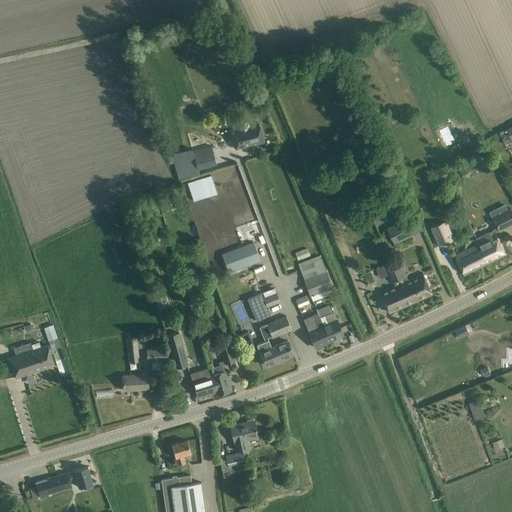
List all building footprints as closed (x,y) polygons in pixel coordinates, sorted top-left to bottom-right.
[(364,88),(369,86),(365,76),(359,78),(364,88)] [(182,101),(185,110),(210,101),(207,93),(182,101)] [(230,131),(236,149),(254,143),(255,145),(264,142),(258,122),(251,125),(249,120),(244,118),(239,119),(237,124),(238,129),(230,131)] [(508,128),(500,131),(505,144),(511,141),(511,126),(508,128)] [(173,153),(175,163),(179,180),(193,176),(191,170),(216,163),(212,147),(186,153),(186,150),(173,153)] [(391,183),(379,156),(370,161),(381,187),(391,183)] [(458,167),(464,178),(480,169),(474,158),(458,167)] [(441,175),(440,176),(444,184),(452,180),(448,169),(446,166),(438,170),(441,175)] [(191,193),(206,190),(203,178),(188,181),(191,193)] [(225,198),(236,194),(232,184),(221,188),(225,198)] [(161,198),(166,212),(177,208),(177,206),(181,205),(178,198),(174,199),(172,194),(161,198)] [(500,232),(511,225),(511,208),(508,210),(505,205),(491,213),(500,232)] [(352,216),(348,206),(334,211),(338,221),(352,216)] [(406,219),(399,222),(396,223),(387,227),(396,244),(407,239),(413,236),(406,219)] [(454,240),(446,222),(432,228),(440,246),(454,240)] [(505,255),(495,235),(492,236),(489,231),(476,238),(479,244),(488,264),(505,255)] [(253,242),(222,253),(229,272),(260,261),(253,242)] [(454,256),(460,266),(464,275),(488,264),(479,244),(454,256)] [(308,248),(295,253),(298,260),(311,255),(308,248)] [(400,258),(384,265),(392,282),(407,276),(400,258)] [(187,288),(194,286),(190,272),(182,274),(187,288)] [(327,272),(304,281),(310,297),(322,292),(324,297),(337,292),(335,286),(333,287),(327,272)] [(404,282),(381,292),(386,304),(390,313),(432,294),(428,285),(423,273),(419,275),(412,278),(409,280),(404,282)] [(167,302),(163,287),(153,290),(157,305),(167,302)] [(267,306),(271,305),(280,301),(277,292),(264,297),(267,306)] [(261,293),(247,299),(257,321),(270,315),(261,293)] [(298,308),(309,303),(306,295),(295,300),(298,308)] [(213,302),(212,302),(212,299),(205,298),(204,305),(213,307),(213,302)] [(318,313),(303,319),(315,347),(343,335),(333,311),(331,312),(328,305),(317,310),(318,313)] [(268,323),(265,324),(271,337),(271,338),(283,333),(291,330),(285,316),(277,319),(268,323)] [(25,333),(34,331),(32,324),(23,326),(25,333)] [(265,341),(257,345),(260,352),(259,352),(265,365),(293,354),(287,341),(270,348),(266,339),(271,337),(265,324),(259,327),(265,341)] [(53,325),(44,328),(51,350),(60,347),(53,325)] [(462,328),(456,332),(459,339),(466,336),(462,328)] [(179,332),(167,335),(176,368),(188,364),(179,332)] [(139,350),(143,350),(142,337),(127,339),(129,362),(140,361),(139,350)] [(54,365),(51,355),(47,345),(40,347),(39,342),(32,345),(34,349),(0,360),(0,362),(5,378),(15,375),(16,378),(54,365)] [(166,361),(166,342),(158,342),(158,349),(147,349),(147,361),(152,361),(152,370),(168,370),(168,361),(166,361)] [(220,365),(209,369),(211,376),(216,392),(217,395),(231,391),(229,385),(232,385),(229,375),(226,376),(223,365),(236,361),(229,342),(218,345),(224,361),(219,363),(220,365)] [(486,367),(481,369),(484,376),(489,374),(486,367)] [(208,368),(190,374),(191,377),(198,398),(216,392),(208,368)] [(148,388),(147,378),(147,373),(122,375),(123,390),(148,388)] [(476,419),(484,416),(478,400),(470,403),(476,419)] [(243,423),(230,426),(236,451),(248,448),(246,439),(258,437),(254,420),(252,418),(247,419),(246,421),(246,424),(243,425),(243,423)] [(190,452),(190,450),(187,440),(172,444),(178,465),(185,463),(183,454),(190,452)] [(225,456),(228,469),(246,465),(243,452),(225,456)] [(93,487),(92,483),(90,476),(88,467),(74,471),(67,473),(46,479),(47,480),(37,483),(40,496),(61,490),(61,492),(72,489),(69,480),(76,478),(79,487),(83,485),(84,490),(93,487)] [(165,511),(205,511),(201,482),(191,484),(190,475),(161,479),(165,511)] [(248,495),(245,482),(238,484),(241,496),(248,495)]
